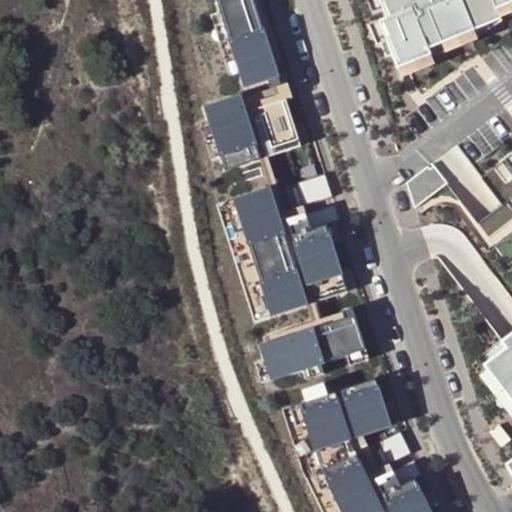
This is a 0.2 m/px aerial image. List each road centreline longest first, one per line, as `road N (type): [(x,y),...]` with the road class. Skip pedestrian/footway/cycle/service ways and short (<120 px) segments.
road 1 (residential): [(366,188),(451,446),(493,511)]
road 2 (residential): [(303,0),(366,188)]
road 3 (residential): [(511,83),(366,188)]
